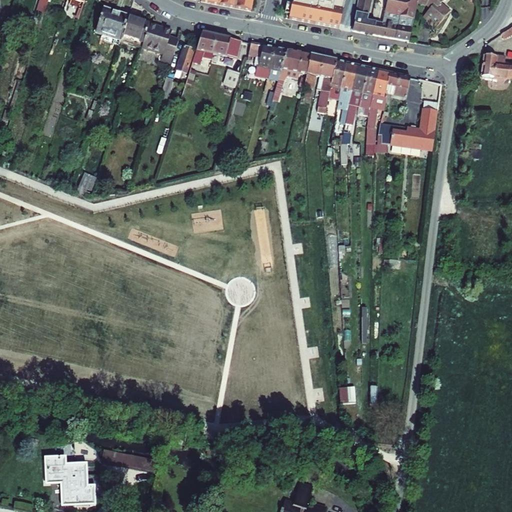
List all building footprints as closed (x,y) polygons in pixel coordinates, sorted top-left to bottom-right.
[(39,0),(35,16),(39,18),(45,0),(66,0),(81,5),(82,0),(39,0)] [(253,0),(201,0),(201,2),(251,12),(253,0)] [(342,26),(346,0),(294,0),(292,17),(342,26)] [(356,0),(353,20),(351,31),(407,43),(409,32),(405,31),(407,20),(412,20),(415,5),(424,6),(426,9),(419,19),(432,29),(447,14),(437,5),(441,0),(387,0),(383,26),(365,23),(370,0),(356,0)] [(165,39),(167,34),(98,10),(95,18),(90,34),(136,50),(135,53),(156,59),(155,64),(167,67),(174,42),(165,39)] [(511,33),(492,45),(496,50),(511,42),(511,33)] [(197,61),(232,67),(239,45),(197,37),(181,85),(186,87),(193,68),(195,69),(197,61)] [(381,99),(401,103),(406,80),(297,56),(292,55),(249,46),(243,62),(248,64),(244,78),(267,85),(264,95),(276,99),(281,82),(274,81),(277,73),(301,78),(301,85),(309,88),(312,75),(317,75),(313,88),(317,90),(312,109),(326,113),(329,99),(335,100),(333,108),(338,108),(336,121),(348,122),(352,104),(367,107),(358,148),(366,148),(373,109),(379,110),(381,99)] [(188,51),(178,49),(171,72),(177,75),(176,78),(180,80),(188,51)] [(479,63),(478,84),(502,87),(511,85),(511,70),(503,71),(503,64),(479,63)] [(225,71),(219,86),(232,91),(238,76),(225,71)] [(164,80),(158,99),(165,101),(171,82),(164,80)] [(432,114),(417,112),(415,133),(376,127),(372,138),(376,138),(375,148),(426,154),(432,114)] [(334,147),(334,166),(341,166),(341,146),(345,130),(339,129),(334,147)] [(342,164),(350,164),(350,132),(345,132),(345,144),(342,144),(342,164)] [(86,173),(79,191),(92,196),(98,177),(86,173)] [(298,361),(301,347),(264,340),(266,332),(257,330),(251,361),(259,362),(261,354),(298,361)] [(361,382),(360,399),(368,400),(369,382),(361,382)] [(343,390),(343,406),(353,406),(352,389),(343,390)] [(56,462),(37,462),(39,486),(53,485),(54,509),(85,508),(84,492),(77,492),(75,469),(56,470),(56,462)] [(307,511),(309,506),(295,501),(291,511),(307,511)]
